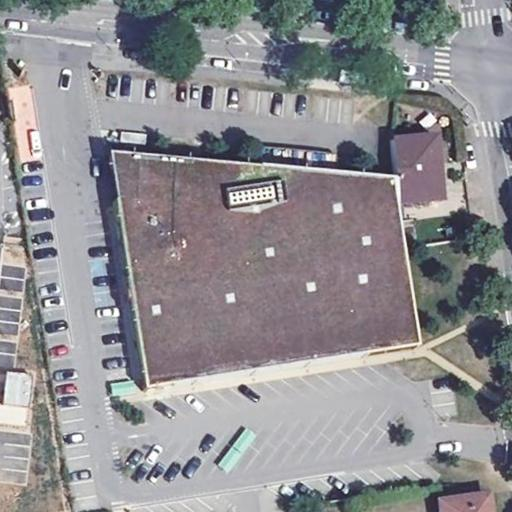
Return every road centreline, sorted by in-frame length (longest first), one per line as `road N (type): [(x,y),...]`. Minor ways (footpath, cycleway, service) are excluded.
road 1 (tertiary): [(0,9),(488,67)]
road 2 (residential): [(488,67),(511,197)]
